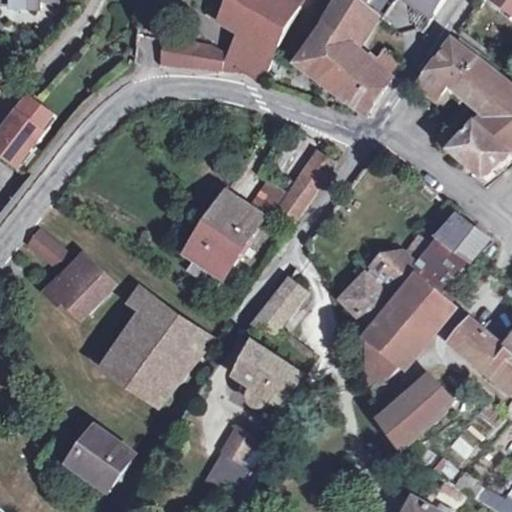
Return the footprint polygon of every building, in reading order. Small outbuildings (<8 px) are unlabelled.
[(15,0),(16,7),(40,9),(40,0),(15,0)] [(301,8),(289,0),(229,0),(222,14),(213,10),(211,15),(219,20),(218,21),(243,35),(241,40),(231,56),(221,49),(168,40),(162,66),(245,73),(251,77),(263,86),(276,57),(275,56),(278,51),(301,8)] [(358,0),(337,0),(322,26),(326,28),(299,67),(339,96),(369,116),(392,80),(377,67),(374,65),(377,61),(371,56),(368,60),(354,48),(375,14),(358,0)] [(444,0),(412,0),(434,15),(444,0)] [(511,0),(488,0),(511,16),(511,0)] [(454,88),(476,62),(468,56),(471,52),(458,42),(455,45),(451,42),(442,58),(437,63),(417,88),(435,102),(450,85),(454,88)] [(377,67),(392,80),(402,66),(385,56),(377,67)] [(511,87),(511,90),(476,62),(454,88),(456,89),(487,117),(490,120),(511,95),(511,87)] [(511,95),(490,120),(487,117),(477,126),(511,156),(511,95)] [(29,99),(0,137),(0,153),(18,167),(55,118),(29,99)] [(511,156),(477,126),(465,139),(452,153),(486,181),(511,156)] [(299,136),(275,161),(290,174),(313,149),(299,136)] [(292,196),(282,212),(296,223),(337,162),(322,152),(292,196)] [(260,199),(282,212),(292,196),(272,183),(260,199)] [(191,257),(196,260),(188,272),(216,290),(224,278),(225,279),(264,219),(230,197),(191,257)] [(459,218),(442,239),(472,260),(475,256),(490,239),(460,217),(459,218)] [(40,231),(29,245),(57,268),(69,254),(40,231)] [(420,236),(407,253),(422,265),(435,247),(420,236)] [(415,274),(419,278),(419,277),(452,305),(460,295),(459,294),(450,287),(462,272),(472,260),(442,239),(439,242),(435,247),(422,265),(420,267),(415,274)] [(494,242),(490,239),(475,256),(479,260),(494,242)] [(383,276),(376,285),(385,294),(405,269),(417,281),(419,278),(415,274),(420,267),(403,255),(385,260),(388,270),(383,276)] [(90,315),(116,288),(84,258),(49,293),(61,305),(70,297),(90,315)] [(388,270),(385,260),(376,270),(383,276),(388,270)] [(405,269),(385,294),(397,305),(417,281),(405,269)] [(471,279),(462,272),(450,287),(459,294),(471,279)] [(344,302),(376,332),(397,305),(385,294),(376,285),(367,277),(344,302)] [(419,277),(419,278),(417,281),(397,305),(376,332),(368,341),(404,369),(454,306),(452,305),(419,277)] [(254,327),(273,340),(281,330),(309,294),(290,280),(254,327)] [(164,406),(216,339),(204,331),(196,326),(179,314),(171,309),(143,288),(134,304),(143,314),(108,367),(164,406)] [(511,355),(508,352),(472,324),(453,346),(511,394),(511,355)] [(323,358),(281,330),(273,340),(283,347),(275,359),(306,379),(323,358)] [(404,369),(368,341),(366,374),(370,390),(379,381),(386,388),(404,369)] [(287,411),(306,379),(275,359),(256,346),(239,378),(258,390),(253,398),(252,402),(253,405),(257,407),(263,409),(268,406),(272,401),(280,407),(287,411)] [(453,375),(447,384),(457,389),(462,379),(453,375)] [(428,382),(381,425),(402,454),(444,416),(450,406),(428,382)] [(488,405),(469,423),(482,437),(502,419),(488,405)] [(99,431),(74,467),(109,492),(134,456),(99,431)] [(237,498),(253,469),(244,464),(257,442),(240,431),(226,454),(209,483),(237,498)] [(427,452),(420,466),(430,469),(437,456),(427,452)] [(441,458),(433,472),(451,483),(459,470),(441,458)] [(437,511),(416,500),(409,511),(437,511)]
